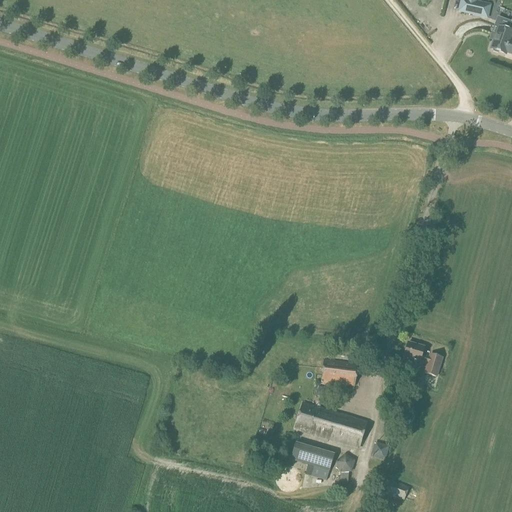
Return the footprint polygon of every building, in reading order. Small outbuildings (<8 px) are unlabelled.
[(476,0),(468,0),(468,2),(462,0),(459,11),(487,17),(489,6),(475,3),(476,0)] [(511,30),(510,29),(509,31),(499,28),(491,49),(506,54),(507,52),(506,52),(511,36),(511,34),(511,32),(511,30)] [(422,356),(424,349),(408,344),(404,358),(428,365),(425,374),(437,378),(442,358),(431,355),(430,358),(422,356)] [(324,360),(321,383),(355,387),(357,363),(324,360)] [(358,448),(366,423),(303,404),(296,430),(358,448)] [(326,482),(334,455),(295,443),(290,461),(314,468),(311,477),(326,482)] [(332,464),(342,473),(343,471),(342,470),(350,461),(342,454),(332,464)] [(270,486),(277,493),(279,491),(285,496),(298,483),(284,470),(270,486)] [(409,488),(391,481),(385,494),(404,501),(409,488)]
